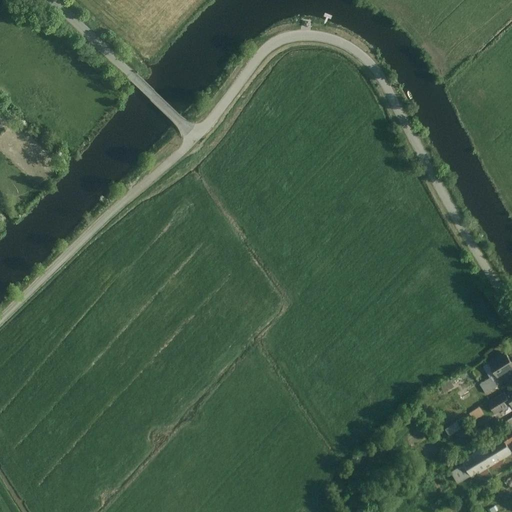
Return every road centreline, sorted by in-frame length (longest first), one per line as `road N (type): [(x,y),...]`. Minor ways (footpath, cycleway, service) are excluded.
road 1 (unclassified): [(195,135),(281,45),(329,41),(365,58),(511,308)]
road 2 (residential): [(0,321),(195,135)]
road 3 (unclassified): [(195,135),(49,0)]
